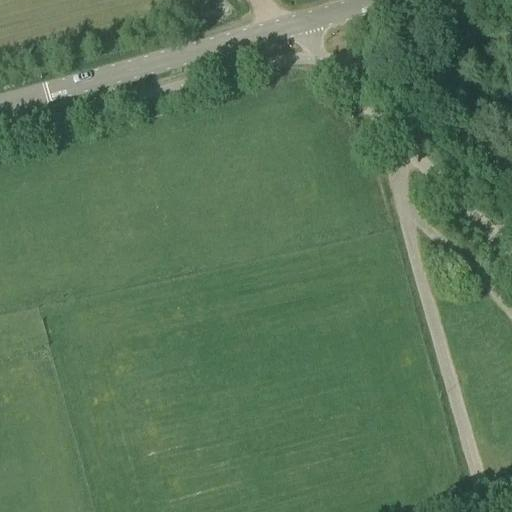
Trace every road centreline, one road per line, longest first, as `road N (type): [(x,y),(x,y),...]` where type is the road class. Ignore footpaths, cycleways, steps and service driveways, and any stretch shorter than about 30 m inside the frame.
road 1 (track): [(498,511),(484,498),(402,211),(394,137)]
road 2 (unclassified): [(511,255),(289,26)]
road 3 (tertiary): [(289,26),(46,94)]
road 4 (track): [(402,211),(511,312)]
